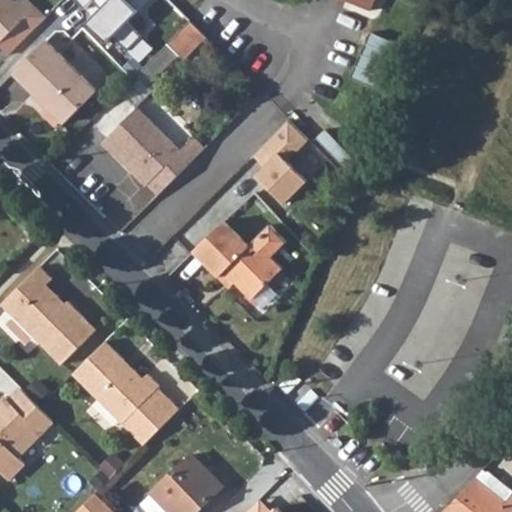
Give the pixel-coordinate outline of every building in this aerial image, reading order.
[(0,0),(0,48),(8,56),(45,19),(26,0),(17,0),(15,2),(12,0),(0,0)] [(153,28),(156,31),(178,9),(175,6),(153,28)] [(156,31),(167,43),(190,20),(178,9),(156,31)] [(167,43),(180,56),(203,33),(190,20),(167,43)] [(180,56),(184,60),(207,37),(203,33),(180,56)] [(14,73),(64,123),(95,92),(46,42),(14,73)] [(123,156),(135,169),(131,173),(145,187),(147,185),(157,196),(205,149),(193,137),(179,150),(138,109),(106,140),(123,156)] [(119,160),(131,173),(135,169),(123,156),(119,160)] [(186,236),(196,246),(223,219),(213,209),(186,236)] [(193,253),(218,278),(221,276),(225,272),(236,283),(253,300),(282,270),(271,259),(286,244),(270,227),(255,242),(249,249),(223,223),(193,253)] [(2,305),(62,365),(97,330),(69,302),(64,308),(58,302),(59,299),(48,287),(54,280),(41,266),(2,305)] [(221,276),(232,287),(236,283),(225,272),(221,276)] [(75,376),(124,426),(137,413),(159,435),(181,412),(159,391),(161,389),(148,377),(144,380),(135,371),(129,371),(123,365),(126,362),(108,344),(75,376)] [(19,388),(8,399),(5,396),(0,400),(0,470),(9,480),(25,464),(20,458),(55,424),(41,409),(19,388)] [(497,456),(505,462),(509,458),(503,452),(502,451),(497,456)] [(150,493),(168,511),(195,511),(222,485),(191,455),(150,493)] [(444,511),(511,511),(511,497),(510,495),(482,472),(444,511)] [(168,511),(150,493),(139,504),(147,511),(168,511)] [(80,511),(112,511),(97,496),(80,511)] [(261,498),(247,511),(281,511),(275,506),(273,510),(261,498)]
